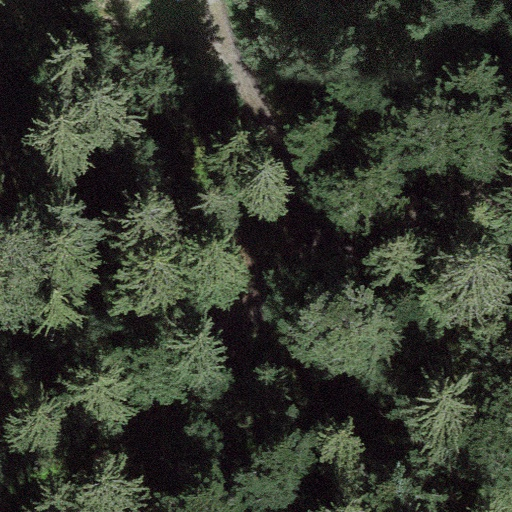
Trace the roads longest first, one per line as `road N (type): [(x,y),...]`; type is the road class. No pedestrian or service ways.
road 1 (track): [(0,453),(382,318)]
road 2 (track): [(382,318),(302,0)]
road 3 (track): [(382,318),(511,275)]
